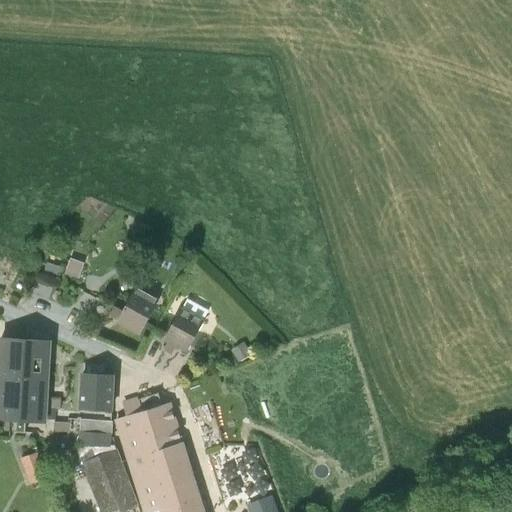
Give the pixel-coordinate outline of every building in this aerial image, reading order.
[(84,263),(70,257),(65,274),(78,278),(84,263)] [(116,323),(140,335),(159,299),(136,287),(117,320),(116,323)] [(187,352),(204,322),(182,310),(165,340),(187,352)] [(48,396),(50,361),(52,342),(3,338),(0,383),(0,420),(46,423),(47,408),(60,409),(61,397),(48,396)] [(251,354),(244,342),(231,349),(239,362),(251,354)] [(84,363),(81,411),(113,412),(113,406),(113,397),(115,377),(103,376),(104,364),(84,363)] [(203,511),(170,404),(163,406),(159,393),(124,403),(128,417),(117,420),(144,511),(203,511)] [(80,431),(111,433),(112,419),(81,417),(80,431)] [(111,445),(111,433),(80,431),(79,445),(79,454),(99,511),(123,511),(139,506),(117,449),(116,449),(115,445),(111,445)] [(37,450),(20,456),(25,472),(42,466),(37,450)] [(247,505),(248,506),(249,511),(277,511),(272,496),(247,505)] [(51,503),(54,511),(60,511),(64,511),(60,500),(51,503)]
